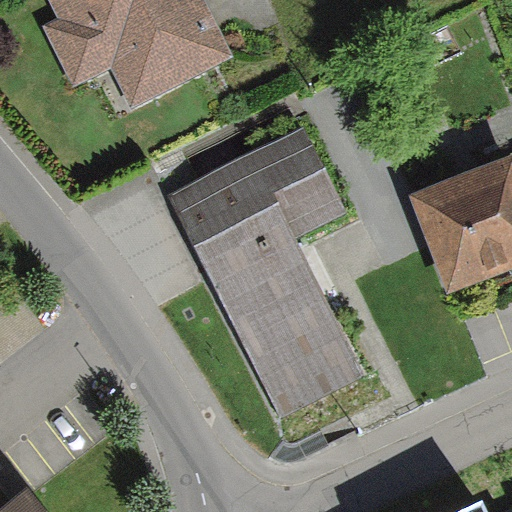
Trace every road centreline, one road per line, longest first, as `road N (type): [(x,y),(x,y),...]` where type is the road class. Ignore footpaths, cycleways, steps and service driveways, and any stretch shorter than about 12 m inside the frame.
road 1 (residential): [(0,169),(153,372),(208,511)]
road 2 (residential): [(292,511),(511,417)]
